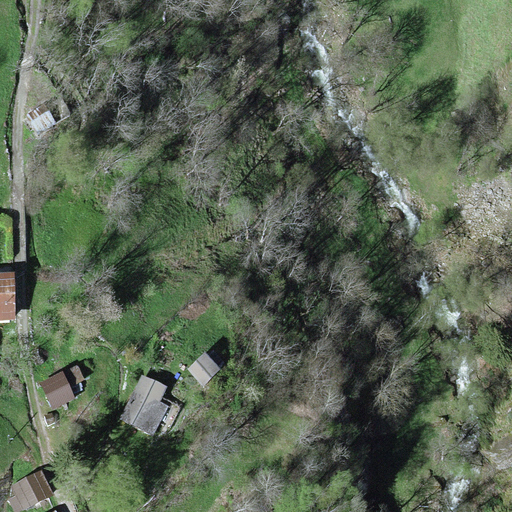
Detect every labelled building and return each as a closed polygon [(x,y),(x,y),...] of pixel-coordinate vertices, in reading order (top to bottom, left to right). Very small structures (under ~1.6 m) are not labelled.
[(0,285),(0,330),(10,330),(10,286),(0,285)] [(196,361),(177,377),(192,394),(211,377),(196,361)] [(59,381),(42,389),(56,418),(73,410),(59,381)] [(162,398),(135,385),(114,428),(140,442),(162,398)] [(39,479),(11,491),(20,511),(30,511),(50,503),(39,479)]
